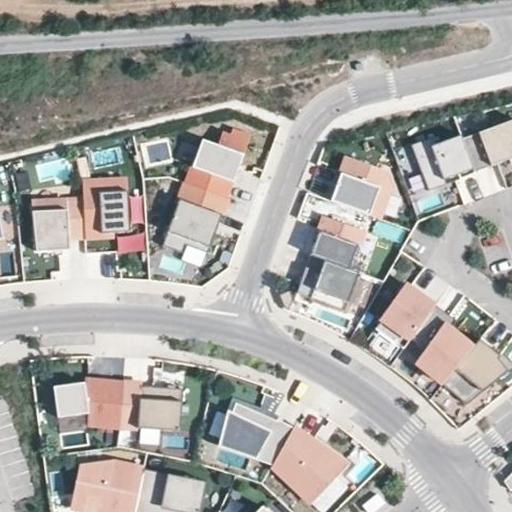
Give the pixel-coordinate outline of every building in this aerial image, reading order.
[(511,120),(462,138),(475,172),(511,158),(511,120)] [(203,139),(187,183),(226,197),(232,180),(234,181),(250,137),(232,130),(230,136),(222,133),(218,145),(203,139)] [(460,179),(475,174),(475,172),(462,138),(461,135),(438,144),(435,136),(412,145),(429,191),(446,185),(443,178),(458,172),(460,179)] [(347,156),(331,201),(379,218),(391,187),(384,170),(347,156)] [(443,178),(446,185),(460,179),(458,172),(443,178)] [(82,183),(83,200),(85,237),(103,236),(103,233),(131,232),(128,180),(82,183)] [(226,197),(187,183),(163,245),(183,252),(186,244),(208,252),(215,233),(211,231),(213,224),(218,226),(228,198),(226,197)] [(85,237),(83,200),(34,203),(36,252),(70,250),(69,238),(85,237)] [(325,216),(311,255),(350,269),(364,230),(325,216)] [(359,272),(350,269),(311,255),(307,268),(311,269),(308,278),(304,276),(297,293),(345,310),(359,272)] [(376,329),(404,349),(412,338),(435,306),(407,286),(376,329)] [(444,324),(450,316),(435,306),(412,338),(426,350),(416,362),(442,384),(473,347),(450,329),(444,324)] [(457,321),(450,316),(444,324),(450,329),(457,321)] [(473,347),(442,384),(466,405),(509,371),(497,358),(500,356),(480,339),(473,347)] [(120,427),(123,383),(93,381),(53,388),(58,419),(88,414),(87,424),(120,427)] [(123,382),(123,383),(120,427),(181,431),(183,389),(142,386),(142,383),(123,382)] [(272,466),(294,428),(278,419),(277,421),(259,411),(237,401),(219,443),(254,458),(254,460),(272,466)] [(294,428),(272,466),(320,511),(325,511),(347,489),(336,479),(348,466),(294,428)] [(135,511),(144,469),(115,462),(79,467),(70,508),(91,511),(135,511)] [(200,511),(207,482),(144,469),(135,511),(200,511)] [(253,511),(272,511),(261,502),(253,511)]
